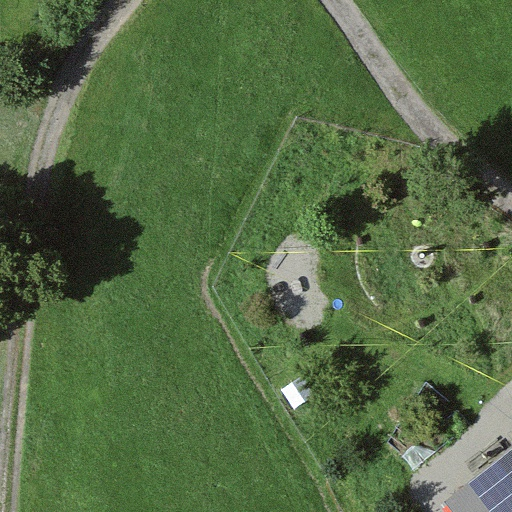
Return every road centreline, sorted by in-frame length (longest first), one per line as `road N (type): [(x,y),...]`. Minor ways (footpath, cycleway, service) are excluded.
road 1 (track): [(129,0),(69,95),(40,174),(6,511)]
road 2 (track): [(331,0),(438,138),(511,193)]
